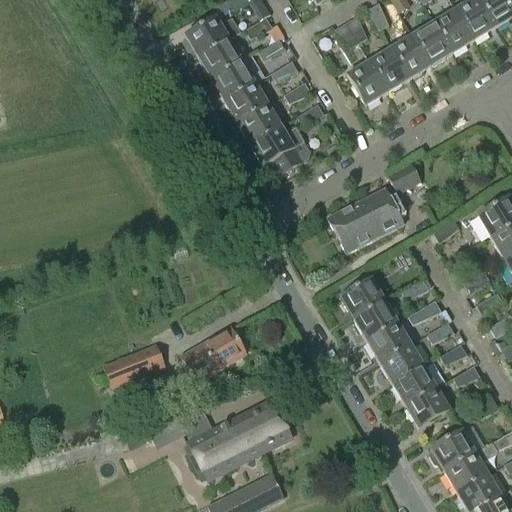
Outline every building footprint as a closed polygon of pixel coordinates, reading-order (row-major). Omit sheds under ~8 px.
[(182,44),(181,47),(187,56),(190,57),(192,56),(196,62),(228,44),(215,23),(232,14),(254,4),(251,0),(235,0),(227,5),(203,18),(207,26),(183,40),(185,43),(182,44)] [(327,0),(310,0),(316,9),(328,1),(327,0)] [(399,0),(386,0),(398,18),(407,13),(402,3),(399,0)] [(429,0),(416,0),(422,9),(431,3),(429,0)] [(475,0),(476,1),(494,32),(511,21),(511,12),(504,0),(475,0)] [(476,1),(454,14),(473,45),(494,32),(476,1)] [(377,8),(366,14),(379,35),(387,30),(377,8)] [(454,14),(433,27),(451,58),(473,45),(454,14)] [(356,21),(345,27),(357,48),(365,43),(356,21)] [(265,22),(244,35),(250,44),(271,33),(265,22)] [(345,27),(333,34),(348,53),(357,48),(345,27)] [(433,27),(410,40),(430,71),(451,58),(433,27)] [(410,40),(389,53),(408,84),(430,71),(410,40)] [(228,44),(196,62),(210,84),(241,66),(228,44)] [(277,44),(257,56),(262,64),(284,55),(277,44)] [(389,53),(367,66),(386,97),(408,84),(389,53)] [(241,66),(210,84),(222,106),(254,88),(263,83),(254,69),(246,74),(241,66)] [(291,66),(270,78),(275,86),(297,77),(291,66)] [(367,66),(345,79),(364,111),(386,97),(367,66)] [(303,87),(283,100),(288,108),(310,99),(303,87)] [(254,88),(222,106),(235,128),(267,109),(254,88)] [(267,109),(235,128),(248,149),(280,131),(267,109)] [(316,109),(296,121),(301,130),(323,120),(316,109)] [(280,131),(248,149),(261,171),(288,155),(294,164),(301,159),(303,151),(293,133),(284,138),(280,131)] [(409,169),(386,181),(396,198),(418,186),(409,169)] [(383,194),(326,223),(344,259),(402,229),(383,194)] [(511,208),(508,202),(477,221),(490,243),(511,230),(511,208)] [(453,224),(432,237),(439,248),(458,233),(453,224)] [(511,230),(490,243),(503,265),(511,259),(511,230)] [(471,255),(450,267),(457,278),(476,263),(471,255)] [(511,259),(503,265),(511,280),(511,259)] [(484,277),(463,289),(470,300),(489,285),(484,277)] [(370,284),(339,302),(352,324),(383,306),(370,284)] [(421,284),(400,296),(405,305),(427,295),(421,284)] [(496,298),(476,310),(482,321),(501,307),(496,298)] [(433,305),(406,321),(411,329),(440,317),(433,305)] [(383,306),(352,324),(365,346),(396,328),(383,306)] [(511,324),(509,320),(488,332),(495,343),(511,329),(511,324)] [(396,328),(365,346),(378,367),(409,349),(396,328)] [(446,328),(426,340),(430,348),(453,339),(446,328)] [(229,332),(179,362),(195,388),(244,358),(229,332)] [(511,347),(501,354),(508,365),(511,361),(511,347)] [(409,349),(378,367),(391,389),(422,371),(409,349)] [(459,350),(439,362),(443,370),(466,361),(459,350)] [(155,353),(102,374),(110,394),(163,373),(155,353)] [(422,371),(391,389),(404,411),(435,393),(422,371)] [(472,371),(451,383),(456,392),(478,382),(472,371)] [(435,393),(404,411),(417,433),(448,415),(435,393)] [(491,404),(470,416),(475,424),(498,415),(491,404)] [(272,405),(187,448),(206,485),(291,442),(272,405)] [(461,435),(429,454),(442,476),(474,458),(461,435)] [(511,438),(511,436),(474,458),(442,476),(455,498),(486,480),(479,468),(496,458),(495,456),(511,449),(511,438)] [(511,464),(503,470),(507,479),(511,476),(511,464)] [(271,479),(208,511),(265,511),(283,503),(271,479)] [(486,480),(455,498),(463,511),(480,511),(499,501),(486,480)] [(505,511),(499,501),(480,511),(505,511)]
